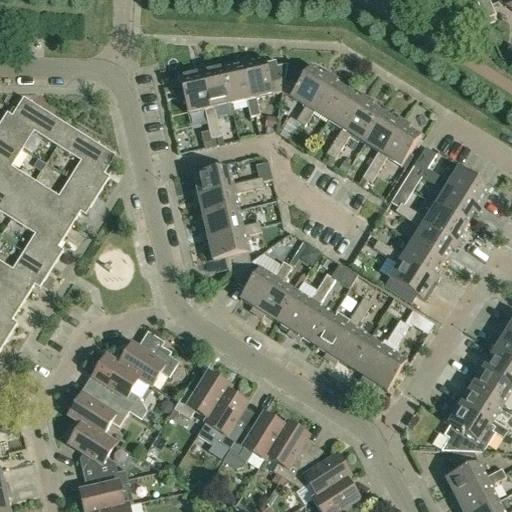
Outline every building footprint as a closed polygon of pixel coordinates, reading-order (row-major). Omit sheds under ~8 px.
[(488,0),(475,0),(485,22),(496,17),(488,0)] [(511,0),(506,0),(503,5),(511,10),(511,0)] [(257,104),(256,100),(283,94),(285,81),(283,81),(285,67),(275,69),(274,63),(266,64),(265,60),(250,64),(249,60),(242,61),(253,106),(257,104)] [(260,117),(257,104),(253,106),(242,61),(236,63),(236,67),(222,70),(230,106),(247,102),(251,119),(260,117)] [(307,115),(331,77),(325,73),(323,76),(310,68),(301,83),(285,81),(283,94),(305,108),(303,112),(307,115)] [(230,106),(222,70),(208,73),(207,69),(200,71),(210,115),(206,116),(208,129),(218,126),(214,109),(230,106)] [(205,112),(206,116),(210,115),(200,71),(193,73),(194,77),(180,80),(188,115),(205,112)] [(328,122),(348,91),(335,84),(337,80),(331,77),(307,115),(303,112),(296,123),(305,128),(314,113),(328,122)] [(344,138),(368,100),(362,96),(360,99),(348,91),(328,122),(342,131),(340,135),(344,138)] [(57,148),(70,128),(24,100),(12,118),(7,114),(0,125),(0,136),(23,151),(34,133),(57,148)] [(365,145),(384,114),(372,107),(374,103),(368,100),(344,138),(340,135),(333,146),(341,151),(351,136),(365,145)] [(380,161),(405,123),(399,119),(396,122),(384,114),(365,145),(379,154),(376,158),(380,161)] [(378,174),(387,159),(402,169),(421,138),(409,130),(411,126),(405,123),(380,161),(376,158),(369,169),(378,174)] [(218,126),(208,129),(211,141),(221,139),(218,126)] [(70,180),(98,198),(110,179),(104,176),(116,157),(70,128),(57,148),(81,163),(70,180)] [(12,168),(23,151),(0,136),(0,187),(23,202),(35,183),(12,168)] [(335,162),(341,151),(333,146),(326,156),(335,162)] [(430,184),(435,176),(428,171),(437,156),(426,150),(414,168),(422,173),(419,177),(430,184)] [(34,167),(40,171),(45,165),(38,160),(34,167)] [(344,163),(339,171),(346,176),(351,167),(344,163)] [(250,182),(233,186),(229,169),(194,178),(197,192),(193,193),(195,200),(239,190),(240,195),(252,192),(250,182)] [(371,185),(378,174),(369,169),(363,179),(371,185)] [(443,187),(481,211),(485,205),(482,203),(490,190),(459,170),(450,185),(446,182),(443,187)] [(269,171),(258,173),(259,180),(262,180),(263,184),(272,182),(269,171)] [(443,187),(446,182),(435,176),(430,184),(444,193),(436,207),(466,227),(474,215),(477,217),(481,211),(443,187)] [(86,217),(98,198),(70,180),(59,198),(35,183),(23,202),(69,231),(80,214),(86,217)] [(250,182),(252,192),(265,189),(263,184),(262,180),(259,180),(250,182)] [(0,214),(11,221),(23,202),(0,187),(0,214)] [(235,196),(240,195),(239,190),(195,200),(196,207),(200,206),(204,220),(239,212),(235,196)] [(58,249),(69,231),(23,202),(11,221),(35,236),(24,253),(52,271),(63,252),(58,249)] [(407,221),(412,212),(401,206),(396,214),(407,221)] [(459,239),(466,227),(436,207),(428,220),(423,217),(422,219),(420,223),(458,247),(462,241),(459,239)] [(260,225),(243,228),(239,212),(204,220),(207,235),(203,235),(204,242),(249,232),(250,237),(262,234),(260,225)] [(420,223),(422,219),(412,212),(407,221),(417,227),(419,231),(420,232),(413,244),(443,263),(451,251),(454,253),(458,247),(420,223)] [(245,238),(250,237),(249,232),(204,242),(206,249),(210,249),(213,263),(225,261),(227,271),(232,278),(251,265),(245,238)] [(368,242),(366,246),(373,250),(375,247),(368,242)] [(384,257),(389,249),(378,242),(375,247),(373,250),(384,257)] [(436,276),(443,263),(413,244),(404,258),(400,255),(397,260),(435,284),(439,278),(436,276)] [(397,260),(400,255),(389,249),(384,257),(398,266),(389,281),(406,292),(417,299),(420,301),(428,288),(431,290),(435,284),(397,260)] [(40,290),(52,271),(24,253),(13,271),(0,262),(0,289),(23,304),(34,287),(40,290)] [(277,276),(274,280),(251,265),(232,278),(237,286),(246,291),(240,301),(253,309),(251,313),(257,317),(274,289),(281,278),(277,276)] [(297,294),(285,286),(288,281),(286,280),(292,270),(284,265),(277,276),(281,278),(274,289),(257,317),(263,320),(265,317),(277,325),(297,294)] [(340,267),(331,280),(350,291),(358,279),(340,267)] [(327,277),(320,288),(329,293),(335,283),(327,277)] [(297,294),(277,325),(290,332),(287,336),(294,340),(318,301),(322,304),(329,293),(320,288),(318,291),(304,283),(297,294)] [(375,290),(368,285),(363,292),(367,295),(371,297),(375,290)] [(12,322),(23,304),(0,289),(0,340),(5,344),(17,325),(12,322)] [(417,299),(406,292),(400,300),(410,306),(411,307),(412,306),(417,299)] [(363,300),(357,311),(365,316),(372,305),(363,300)] [(319,308),(322,304),(318,301),(294,340),(300,343),(302,340),(314,348),(333,317),(319,308)] [(333,317),(314,348),(326,355),(324,359),(330,363),(354,324),(359,327),(360,325),(365,316),(357,311),(348,326),(333,317)] [(421,319),(412,314),(407,322),(412,326),(418,324),(421,319)] [(511,316),(503,332),(511,338),(511,316)] [(400,323),(393,334),(402,339),(408,328),(400,323)] [(362,326),(360,325),(359,327),(354,324),(330,363),(336,366),(338,363),(351,371),(370,340),(358,332),(362,326)] [(511,338),(503,332),(499,338),(502,340),(494,353),(511,363),(511,338)] [(370,340),(351,371),(363,378),(361,382),(367,386),(391,347),(395,350),(397,347),(402,339),(393,334),(387,344),(385,342),(381,347),(370,340)] [(139,380),(139,381),(152,389),(161,375),(169,380),(179,364),(158,351),(153,360),(132,346),(119,367),(139,380)] [(399,349),(397,347),(395,350),(391,347),(367,386),(373,389),(375,386),(388,394),(407,363),(395,356),(399,349)] [(511,363),(494,353),(487,365),(483,363),(480,369),(511,388),(511,363)] [(119,367),(106,359),(93,380),(114,393),(109,402),(129,414),(144,424),(150,414),(142,400),(131,394),(139,381),(139,380),(119,367)] [(511,394),(511,388),(480,369),(476,375),(479,377),(471,389),(503,409),(511,395),(511,394)] [(227,392),(227,393),(230,389),(209,375),(195,396),(187,391),(174,412),(190,422),(195,413),(208,422),(227,392)] [(494,423),(503,409),(471,389),(464,401),(460,399),(457,405),(495,429),(492,434),(495,435),(503,441),(509,432),(494,423)] [(248,405),(227,393),(227,392),(208,422),(197,438),(212,448),(215,443),(230,452),(243,432),(234,427),(248,405)] [(129,414),(109,402),(103,410),(82,397),(69,418),(82,426),(82,425),(103,438),(111,425),(119,430),(129,414)] [(483,455),(495,435),(492,434),(495,429),(457,405),(445,424),(451,428),(446,437),(451,440),(443,453),(442,453),(442,454),(452,454),(474,455),(483,455)] [(285,429),(265,416),(251,437),(243,432),(230,452),(223,463),(237,472),(243,470),(252,455),(265,463),(267,459),(285,429)] [(116,446),(103,438),(82,425),(82,426),(69,446),(90,459),(82,472),(84,482),(102,478),(117,475),(117,474),(115,465),(107,460),(116,446)] [(304,465),(303,464),(295,459),(309,438),(287,425),(285,429),(267,459),(278,466),(273,474),(291,485),(304,465)] [(486,479),(474,455),(452,454),(452,466),(457,475),(446,481),(453,494),(449,496),(453,502),(489,484),(493,481),(491,477),(486,479)] [(347,481),(351,479),(338,458),(316,471),(314,468),(318,462),(309,456),(303,464),(304,465),(291,485),(300,491),(309,486),(317,499),(317,500),(347,481)] [(163,469),(160,474),(171,481),(177,471),(172,468),(163,469)] [(0,494),(9,493),(8,486),(4,486),(0,471),(0,494)] [(502,471),(491,477),(493,481),(489,484),(453,502),(456,509),(460,507),(462,511),(481,511),(499,503),(492,491),(495,489),(495,486),(507,480),(502,471)] [(109,511),(124,509),(124,508),(121,493),(130,491),(126,472),(117,474),(117,475),(102,478),(104,488),(80,494),(83,511),(109,511)] [(343,511),(360,502),(347,481),(317,500),(317,499),(313,502),(319,511),(343,511)] [(199,482),(192,492),(199,496),(205,486),(199,482)] [(217,499),(207,492),(202,499),(212,506),(217,499)] [(0,511),(9,511),(7,500),(11,500),(9,493),(0,494),(0,511)] [(503,511),(499,503),(481,511),(503,511)]
